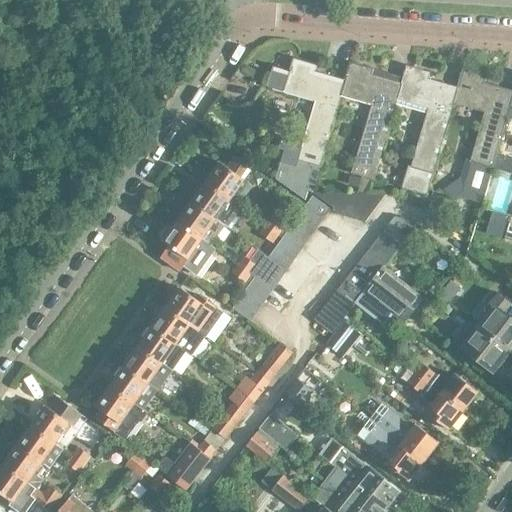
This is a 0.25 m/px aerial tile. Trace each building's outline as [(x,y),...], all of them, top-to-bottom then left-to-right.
[(169,25),(143,38),(152,56),(178,44),(169,25)] [(345,80),(343,79),(315,71),(317,64),(294,57),(289,72),(273,67),(267,87),(284,93),(315,102),(296,169),(280,165),(276,179),(305,200),(310,182),(315,183),(320,166),(340,95),(345,80)] [(402,83),(401,83),(371,74),(373,68),(348,61),(343,79),(345,80),(340,95),(372,104),(355,163),(354,163),(350,173),(373,180),(397,99),(402,83)] [(402,83),(397,99),(429,108),(411,167),(408,166),(402,187),(427,195),(453,103),(458,88),(457,87),(427,79),(430,72),(406,65),(401,83),(402,83)] [(511,101),(511,90),(484,83),(486,75),(462,68),(457,87),(458,88),(453,103),(486,113),(460,195),(483,202),(507,118),(511,101)] [(219,162),(205,182),(236,205),(251,185),(247,182),(255,170),(235,155),(226,168),(219,162)] [(4,158),(0,162),(0,184),(7,193),(23,180),(4,158)] [(239,207),(236,205),(205,182),(199,190),(195,188),(189,197),(193,200),(191,202),(223,225),(225,227),(239,207)] [(333,208),(332,210),(364,223),(385,194),(312,194),(333,208)] [(312,196),(304,207),(322,219),(329,209),(312,196)] [(191,202),(177,222),(209,245),(223,225),(191,202)] [(322,219),(304,207),(297,217),(315,230),(322,219)] [(271,217),(265,225),(277,234),(283,226),(271,217)] [(315,230),(297,217),(283,237),(300,250),(315,230)] [(395,217),(383,232),(400,245),(413,229),(398,218),(395,217)] [(163,241),(170,246),(161,258),(179,270),(194,249),(207,258),(214,248),(209,245),(177,222),(163,241)] [(277,234),(265,225),(259,233),(271,242),(277,234)] [(383,232),(375,241),(393,255),(400,245),(383,232)] [(300,250),(283,237),(276,247),(293,260),(300,250)] [(385,265),(393,255),(375,241),(367,252),(385,265)] [(293,260),(276,247),(268,257),(286,270),(293,260)] [(377,275),(382,269),(385,265),(367,252),(359,262),(377,275)] [(243,257),(237,264),(249,273),(254,266),(243,257)] [(268,257),(261,268),(279,280),(286,270),(268,257)] [(352,271),(370,284),(377,275),(359,262),(352,271)] [(249,273),(237,264),(231,273),(242,282),(249,273)] [(254,278),(271,291),(279,280),(261,268),(254,278)] [(370,284),(363,293),(356,302),(385,325),(392,315),(404,324),(423,300),(382,269),(377,275),(370,284)] [(345,280),(363,293),(370,284),(352,271),(345,280)] [(247,287),(265,300),(271,291),(254,278),(247,287)] [(356,303),(356,302),(363,293),(345,280),(338,289),(356,303)] [(448,303),(460,287),(451,280),(438,296),(448,303)] [(240,297),(258,310),(265,300),(247,287),(240,297)] [(179,288),(165,307),(190,325),(205,336),(222,312),(214,306),(197,294),(194,299),(179,288)] [(348,313),(356,303),(338,289),(330,300),(348,313)] [(494,306),(478,327),(509,351),(511,348),(511,318),(511,316),(511,306),(497,294),(490,303),(494,306)] [(240,297),(232,308),(250,321),(258,310),(240,297)] [(330,300),(322,310),(340,323),(342,321),(348,313),(330,300)] [(190,325),(165,307),(151,327),(185,351),(192,355),(205,336),(190,325)] [(332,333),(340,323),(322,310),(314,319),(332,333)] [(324,345),(325,345),(341,358),(342,359),(360,335),(342,321),(340,323),(332,333),(333,334),(324,345)] [(151,327),(137,347),(171,370),(185,351),(151,327)] [(509,351),(478,327),(461,348),(493,373),(509,351)] [(257,372),(271,382),(276,374),(279,377),(293,358),(293,352),(280,343),(257,372)] [(171,370),(137,347),(124,366),(148,384),(158,390),(171,370)] [(427,383),(435,374),(417,360),(409,369),(414,373),(427,383)] [(148,384),(124,366),(110,386),(135,403),(148,384)] [(251,381),(243,391),(256,401),(264,391),(271,382),(257,372),(251,381)] [(427,383),(414,373),(407,383),(420,393),(427,383)] [(427,383),(440,393),(463,411),(478,392),(459,377),(453,385),(443,378),(440,378),(435,374),(427,383)] [(313,390),(297,378),(285,394),(300,406),(313,390)] [(420,393),(418,395),(429,403),(423,411),(448,430),(463,411),(440,393),(427,383),(420,393)] [(96,406),(101,410),(95,418),(115,432),(128,413),(140,421),(146,411),(135,403),(110,386),(96,406)] [(246,412),(256,401),(243,391),(237,387),(228,398),(234,403),(228,410),(240,419),(246,412)] [(46,407),(32,426),(56,443),(78,413),(60,400),(52,411),(46,407)] [(375,425),(423,462),(438,443),(415,425),(413,429),(388,409),(375,425)] [(228,410),(213,429),(226,438),(240,419),(228,410)] [(269,414),(256,430),(279,447),(285,452),(297,436),(269,414)] [(423,462),(375,425),(363,441),(388,460),(386,463),(408,481),(423,462)] [(18,446),(42,463),(56,443),(32,426),(18,446)] [(204,440),(198,448),(211,457),(226,438),(213,429),(204,440)] [(267,462),(279,447),(256,430),(245,444),(267,462)] [(319,455),(335,468),(388,506),(399,491),(330,440),(319,455)] [(183,452),(184,453),(176,464),(164,455),(157,456),(152,462),(168,475),(167,476),(186,489),(205,466),(211,457),(198,448),(190,442),(183,452)] [(18,446),(4,465),(37,489),(43,480),(34,473),(42,463),(18,446)] [(77,446),(71,454),(89,467),(95,459),(77,446)] [(133,470),(142,458),(135,453),(126,464),(133,470)] [(85,473),(89,467),(71,454),(65,463),(78,472),(80,470),(85,473)] [(142,458),(133,470),(141,476),(150,464),(142,458)] [(43,494),(37,489),(4,465),(0,470),(0,493),(13,502),(10,506),(18,511),(25,511),(34,500),(50,511),(56,503),(43,494)] [(365,511),(383,511),(388,506),(335,468),(325,482),(365,511)] [(169,482),(160,476),(153,486),(161,493),(169,482)] [(304,501),(308,496),(283,477),(272,492),(297,510),(304,501)] [(313,497),(333,511),(365,511),(325,482),(313,497)] [(49,486),(43,494),(56,503),(61,495),(49,486)] [(331,511),(325,506),(313,497),(309,494),(308,496),(304,501),(317,511),(331,511)] [(92,511),(71,495),(57,511),(92,511)]
